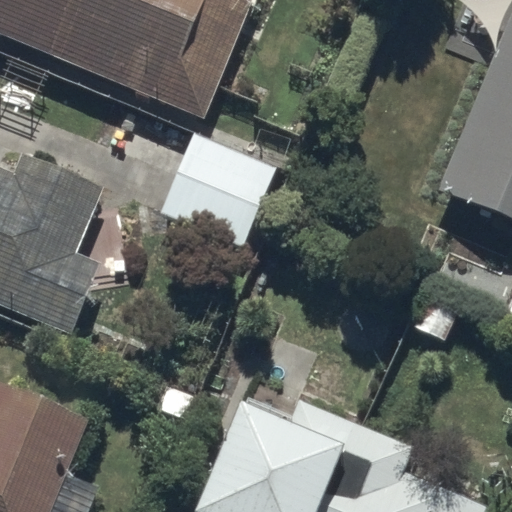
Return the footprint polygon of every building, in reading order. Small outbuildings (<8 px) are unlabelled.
[(0,0),(0,35),(206,120),(254,0),(0,0)] [(511,0),(509,0),(432,192),(511,224),(511,0)] [(276,171),(192,135),(159,214),(243,249),(276,171)] [(13,173),(0,168),(0,306),(72,336),(102,263),(75,252),(102,187),(21,154),(13,173)] [(511,290),(502,316),(511,320),(511,290)] [(197,396),(169,385),(160,409),(187,420),(197,396)] [(0,511),(47,511),(86,421),(0,386),(0,511)] [(488,511),(490,508),(404,472),(413,449),(363,428),(298,400),(291,417),(247,398),(245,404),(234,400),(186,511),(488,511)]
